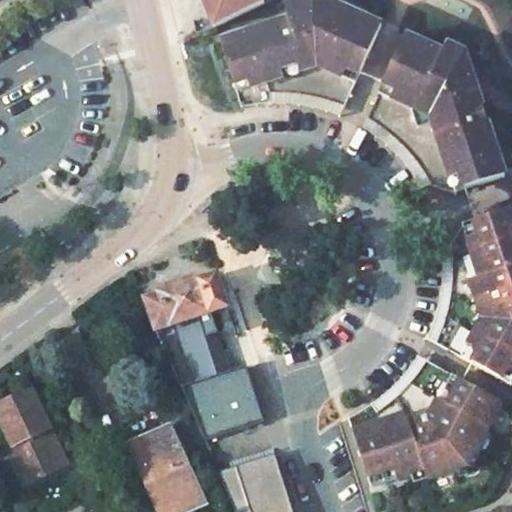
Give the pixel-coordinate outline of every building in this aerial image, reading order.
[(202,0),(213,27),(263,3),(261,0),(202,0)] [(284,0),(290,18),(223,40),(244,103),(265,100),(286,100),(310,103),(324,107),(341,113),(385,24),(336,0),(284,0)] [(434,186),(454,193),(510,175),(472,56),(460,50),(456,59),(409,36),(364,126),(380,137),(394,150),(405,163),(416,178),(422,190),(434,186)] [(511,208),(465,223),(449,244),(441,245),(443,268),(442,287),(439,306),(434,323),(427,338),(511,386),(511,208)] [(190,344),(185,345),(176,324),(229,306),(219,277),(203,282),(202,279),(157,292),(158,296),(143,301),(164,354),(199,427),(260,407),(247,365),(202,379),(190,344)] [(369,486),(425,470),(426,478),(469,466),(504,403),(419,353),(402,377),(387,393),(368,406),(385,443),(360,454),(369,486)] [(36,395),(0,411),(0,416),(17,452),(35,489),(71,471),(36,395)] [(345,415),(360,454),(385,443),(368,406),(345,415)] [(171,427),(132,442),(160,511),(199,511),(205,510),(171,427)] [(160,511),(132,442),(123,446),(151,511),(160,511)] [(17,452),(8,456),(25,493),(35,489),(17,452)] [(241,465),(256,511),(292,511),(275,455),(241,465)] [(240,474),(227,477),(235,500),(247,496),(240,474)]
